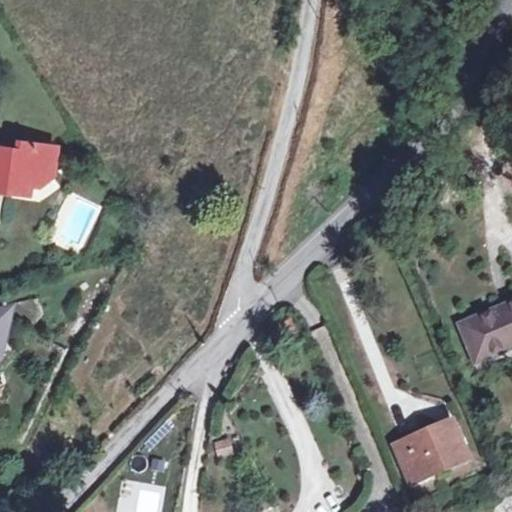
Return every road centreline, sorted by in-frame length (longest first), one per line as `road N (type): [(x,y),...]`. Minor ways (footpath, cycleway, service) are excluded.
road 1 (unclassified): [(222,341),(370,199),(511,43)]
road 2 (residential): [(312,0),(222,341)]
road 3 (unclassified): [(54,511),(222,341)]
